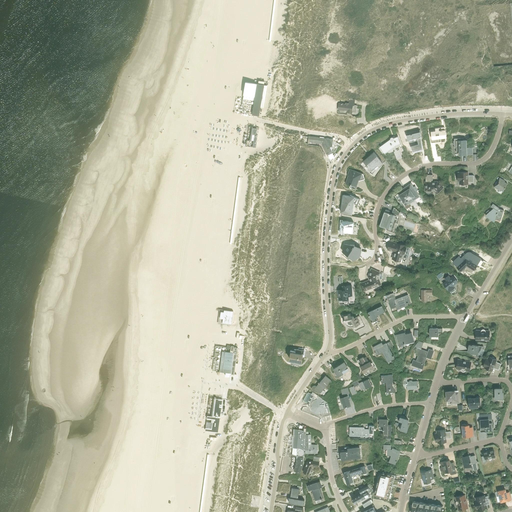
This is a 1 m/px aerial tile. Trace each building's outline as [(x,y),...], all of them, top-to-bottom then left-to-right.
[(244,95),(255,96),(252,114),(259,115),(260,108),(263,108),(266,91),(263,90),(264,85),(246,82),(244,95)] [(339,104),(339,106),(339,110),(347,110),(347,112),(352,113),(352,112),(356,113),(357,105),(354,105),(354,100),(349,100),(348,103),(346,103),(345,104),(339,104)] [(428,129),(430,143),(446,141),(445,135),(446,134),(446,133),(446,132),(445,132),(444,127),(435,128),(435,131),(429,131),(428,129)] [(409,142),(417,140),(419,144),(411,146),(413,153),(423,150),(420,129),(405,133),(409,142)] [(321,144),(326,155),(332,152),(332,151),(326,138),(309,136),(308,142),(321,144)] [(398,136),(394,138),(393,137),(392,137),(391,137),(390,138),(390,139),(380,147),(384,153),(394,146),(396,150),(402,147),(398,136)] [(460,152),(460,155),(472,155),(472,147),(465,147),(465,144),(466,144),(466,140),(463,140),(463,138),(454,138),(454,148),(456,148),(456,152),(460,152)] [(374,152),(363,161),(373,172),(376,170),(375,169),(379,166),(383,163),(374,152)] [(348,172),(349,173),(349,172),(350,173),(348,179),(347,179),(345,184),(350,185),(349,188),(355,190),(356,190),(354,189),(357,180),(359,181),(364,179),(363,175),(363,174),(350,169),(348,172)] [(467,172),(467,173),(465,173),(465,172),(460,172),(460,173),(458,173),(457,179),(460,179),(460,184),(467,184),(467,182),(473,182),(473,175),(467,175),(467,172)] [(432,175),(425,175),(426,190),(427,191),(429,191),(430,190),(434,190),(437,193),(438,192),(439,192),(441,190),(441,189),(442,188),(437,182),(432,182),(432,175)] [(507,184),(504,182),(505,181),(499,178),(493,187),(501,191),(501,190),(503,191),(507,184)] [(399,195),(399,196),(403,202),(407,208),(410,206),(408,203),(419,196),(416,192),(413,188),(410,183),(402,188),(405,192),(399,195)] [(344,192),(340,217),(341,212),(351,213),(353,203),(357,205),(360,199),(350,195),(350,196),(344,195),(344,192)] [(486,212),(487,214),(485,216),(494,222),(495,219),(500,221),(504,210),(499,209),(499,208),(493,204),(491,207),(493,208),(490,211),(489,210),(486,212)] [(394,215),(389,213),(389,211),(386,209),(385,212),(384,212),(379,225),(383,227),(386,228),(386,230),(394,233),(397,224),(396,223),(397,219),(396,218),(393,217),(394,215)] [(340,221),(339,232),(344,233),(353,234),(353,235),(357,236),(358,225),(353,225),(354,222),(348,222),(340,221)] [(397,244),(389,242),(387,249),(395,251),(394,255),(395,255),(393,259),(392,259),(402,262),(403,257),(405,258),(406,258),(407,258),(410,248),(404,246),(405,245),(397,243),(397,244)] [(342,251),(345,252),(349,254),(351,257),(353,259),(359,256),(361,249),(355,247),(354,246),(354,245),(344,244),(342,251)] [(458,257),(453,263),(461,271),(467,266),(474,270),(477,265),(480,267),(483,261),(481,259),(471,253),(470,253),(470,252),(469,252),(468,252),(468,253),(467,253),(466,253),(460,259),(458,257)] [(378,280),(382,279),(382,274),(377,272),(377,271),(376,270),(374,270),(373,270),(372,270),(369,277),(370,281),(360,284),(363,291),(372,287),(374,292),(378,291),(376,286),(380,284),(380,283),(379,281),(378,280)] [(445,286),(448,289),(449,291),(454,287),(453,286),(457,282),(455,279),(453,276),(451,278),(449,276),(445,280),(446,281),(443,283),(445,286)] [(343,290),(337,290),(338,301),(339,301),(339,304),(344,304),(344,305),(349,305),(348,296),(352,296),(351,286),(342,286),(343,290)] [(432,290),(421,290),(421,301),(427,301),(427,295),(432,295),(432,290)] [(391,308),(396,307),(395,302),(396,301),(395,299),(396,299),(393,292),(387,295),(391,308)] [(396,307),(397,309),(408,305),(407,304),(411,303),(408,295),(396,299),(395,299),(396,301),(395,302),(396,307)] [(385,312),(382,306),(368,313),(369,315),(368,316),(370,319),(371,319),(373,322),(376,320),(376,321),(377,321),(376,320),(377,320),(376,316),(385,312)] [(224,312),(221,312),(220,318),(223,319),(222,323),(231,325),(233,311),(224,310),(224,312)] [(354,325),(355,326),(362,322),(359,316),(356,317),(354,318),(354,317),(353,317),(352,316),(351,316),(350,314),(343,315),(344,321),(346,321),(346,322),(348,324),(350,325),(353,325),(354,325)] [(476,331),(475,339),(485,340),(486,341),(487,341),(488,340),(489,340),(489,332),(485,331),(485,330),(484,330),(483,329),(482,330),(481,330),(481,331),(476,331)] [(395,335),(398,346),(414,341),(411,332),(405,334),(404,333),(395,335)] [(373,347),(377,355),(382,352),(387,362),(394,358),(389,349),(393,347),(390,341),(385,344),(383,345),(382,342),(373,347)] [(411,351),(416,352),(415,355),(418,356),(416,361),(413,359),(411,365),(414,366),(422,369),(426,357),(430,358),(433,351),(429,349),(428,352),(421,349),(423,342),(418,341),(411,351)] [(469,344),(468,352),(472,353),(472,352),(472,351),(477,354),(478,354),(482,346),(483,346),(473,344),(473,345),(469,344)] [(222,351),(220,371),(231,373),(231,374),(234,375),(238,348),(234,347),(233,353),(230,352),(222,351)] [(289,360),(290,360),(290,363),(300,365),(301,361),(303,350),(296,349),(295,352),(291,351),(289,360)] [(361,367),(364,373),(373,368),(367,355),(359,359),(363,366),(361,367)] [(483,366),(485,367),(484,368),(486,368),(486,369),(487,370),(488,369),(491,371),(493,368),(498,370),(501,364),(495,362),(496,360),(494,359),(494,358),(492,357),(491,358),(489,357),(487,361),(485,360),(483,366)] [(467,362),(458,360),(456,368),(461,369),(461,370),(462,371),(463,371),(465,371),(465,370),(469,371),(471,363),(470,363),(469,362),(468,361),(467,362)] [(334,369),(338,377),(344,373),(343,371),(347,369),(343,363),(334,369)] [(319,383),(316,386),(315,386),(313,386),(312,387),(312,388),(312,389),(313,390),(314,391),(317,393),(317,392),(316,392),(318,391),(320,393),(330,381),(331,382),(332,381),(331,381),(331,380),(326,375),(321,381),(322,381),(320,383),(318,382),(319,383)] [(386,392),(395,391),(395,383),(393,383),(392,375),(381,376),(381,383),(385,383),(386,392)] [(404,381),(402,381),(403,387),(407,387),(407,390),(418,389),(418,385),(417,381),(412,382),(412,381),(409,381),(409,382),(407,382),(407,381),(407,377),(403,377),(404,381)] [(352,383),(354,387),(359,384),(358,383),(359,383),(361,389),(366,387),(366,388),(372,386),(368,379),(363,381),(359,383),(358,380),(352,383)] [(494,399),(503,401),(503,402),(503,392),(502,392),(502,389),(494,389),(495,397),(494,399)] [(447,400),(450,400),(450,403),(459,402),(458,392),(455,393),(454,391),(446,392),(447,400)] [(307,392),(302,400),(311,405),(311,410),(314,413),(319,414),(323,412),(325,414),(330,412),(327,402),(318,396),(317,398),(307,392)] [(350,406),(347,396),(341,398),(344,407),(346,407),(350,406)] [(468,399),(469,409),(478,408),(478,405),(480,404),(480,402),(481,401),(481,400),(480,399),(480,398),(479,397),(477,397),(476,397),(475,398),(468,399)] [(222,399),(216,398),(213,416),(220,417),(222,399)] [(480,415),(481,423),(481,427),(485,426),(486,430),(488,430),(492,430),(491,414),(480,415)] [(206,427),(205,430),(218,432),(220,417),(213,416),(207,415),(207,419),(213,419),(212,428),(206,427)] [(402,422),(400,429),(406,431),(408,424),(407,423),(408,420),(400,417),(399,421),(402,422)] [(388,420),(386,419),(380,419),(380,427),(383,427),(383,435),(385,435),(385,429),(387,429),(388,426),(391,426),(391,425),(388,425),(388,420)] [(481,427),(481,423),(479,423),(480,432),(488,431),(488,430),(486,430),(485,426),(481,427)] [(462,430),(463,437),(473,436),(472,427),(469,427),(468,425),(466,425),(465,424),(464,424),(463,425),(462,425),(461,426),(461,428),(461,429),(462,430)] [(385,435),(383,435),(383,437),(391,437),(391,426),(388,426),(387,429),(385,429),(385,435)] [(294,436),(292,455),(297,456),(300,456),(306,456),(306,453),(306,445),(305,445),(306,433),(300,430),(294,429),(294,434),(293,434),(293,436),(294,436)] [(442,442),(443,442),(446,442),(445,439),(451,438),(451,431),(445,432),(444,430),(437,431),(437,434),(435,434),(436,442),(438,441),(438,443),(439,443),(440,443),(441,443),(442,442)] [(306,435),(305,445),(306,445),(306,453),(317,453),(317,450),(317,445),(313,445),(313,444),(311,444),(311,435),(306,435)] [(391,456),(390,459),(389,462),(396,465),(397,461),(400,451),(393,448),(392,449),(391,449),(391,445),(383,445),(383,449),(387,449),(387,456),(390,456),(391,456)] [(340,454),(340,460),(349,459),(352,458),(355,458),(356,458),(360,458),(360,452),(359,447),(348,449),(347,449),(347,450),(341,451),(340,451),(340,452),(340,454)] [(483,452),(484,456),(481,457),(483,463),(486,462),(485,459),(495,457),(493,450),(483,452)] [(462,457),(464,467),(471,466),(473,471),(478,469),(475,455),(469,456),(469,455),(462,457)] [(294,470),(300,473),(302,469),(303,466),(303,463),(304,458),(297,458),(297,461),(296,464),(295,467),(294,470)] [(308,460),(303,472),(308,474),(312,465),(318,466),(319,462),(308,460)] [(451,475),(453,474),(453,476),(456,476),(453,462),(450,463),(449,460),(449,461),(447,462),(446,461),(441,462),(442,467),(440,468),(441,472),(443,471),(443,473),(449,472),(450,474),(451,475)] [(366,471),(365,469),(365,466),(344,473),(347,483),(353,481),(352,476),(366,471)] [(381,495),(381,496),(385,497),(385,499),(387,501),(388,501),(389,496),(392,486),(393,479),(395,479),(396,476),(391,475),(392,473),(379,470),(378,473),(379,474),(374,493),(381,495)] [(422,472),(423,479),(423,480),(423,482),(424,483),(425,484),(426,484),(428,483),(429,482),(431,482),(430,479),(434,478),(431,470),(428,470),(428,471),(426,472),(426,471),(422,472)] [(312,489),(315,500),(323,498),(320,487),(321,487),(320,481),(307,485),(309,490),(312,489)] [(359,489),(361,493),(352,497),(355,503),(369,496),(368,493),(372,491),(373,489),(370,483),(359,489)] [(289,502),(304,505),(304,500),(298,499),(299,489),(292,488),(290,498),(289,498),(289,502)] [(499,496),(496,496),(497,502),(501,501),(507,500),(508,501),(511,500),(509,492),(506,493),(505,489),(498,491),(499,496)] [(458,505),(459,510),(467,508),(465,499),(465,498),(465,496),(464,496),(464,495),(456,497),(457,501),(456,501),(455,503),(456,504),(457,505),(458,505)] [(476,497),(477,501),(474,501),(476,509),(478,508),(479,509),(484,508),(483,507),(485,507),(486,507),(485,507),(485,508),(486,507),(485,505),(489,504),(487,496),(483,497),(483,496),(476,497)] [(410,511),(417,511),(418,502),(412,502),(412,506),(411,505),(410,509),(411,509),(410,511)]
